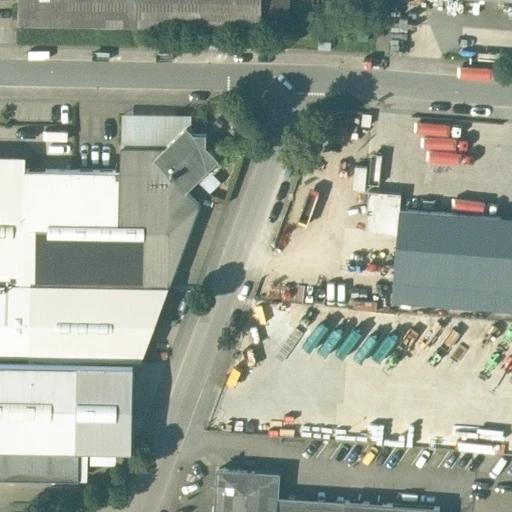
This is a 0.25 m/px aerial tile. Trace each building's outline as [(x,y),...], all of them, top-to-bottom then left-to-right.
[(18,0),(18,21),(288,26),(288,0),(18,0)] [(370,0),(338,0),(336,27),(368,30),(370,0)] [(164,147),(154,156),(187,189),(207,169),(219,158),(202,141),(202,136),(197,136),(186,125),(164,147)] [(120,171),(24,169),(22,283),(168,285),(199,202),(198,201),(187,189),(154,156),(164,147),(121,146),(120,171)] [(24,169),(0,168),(0,282),(22,283),(24,169)] [(207,169),(187,189),(198,201),(219,181),(207,169)] [(400,192),(369,190),(365,230),(397,232),(399,208),(400,192)] [(316,208),(294,200),(284,229),(306,237),(316,208)] [(511,217),(399,208),(397,232),(392,300),(511,309),(511,217)] [(0,358),(80,360),(135,361),(140,361),(168,285),(22,283),(0,282),(0,358)] [(80,360),(0,358),(0,476),(78,478),(79,446),(133,448),(135,361),(80,360)] [(439,511),(439,506),(277,496),(279,473),(218,468),(214,511),(439,511)]
